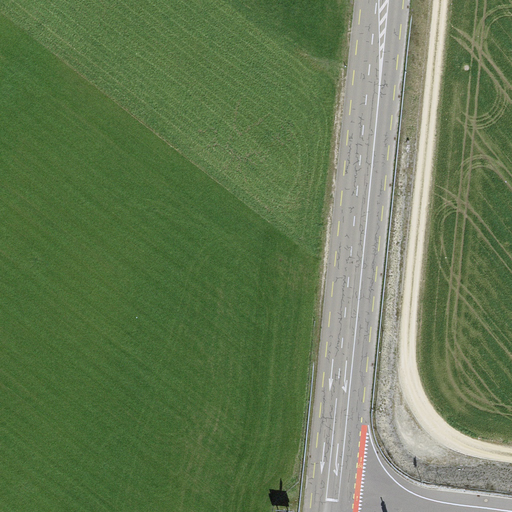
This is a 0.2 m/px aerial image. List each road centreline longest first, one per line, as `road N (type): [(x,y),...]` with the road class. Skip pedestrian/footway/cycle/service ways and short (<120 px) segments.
road 1 (track): [(438,0),(405,353),(409,383),(449,437),(511,456)]
road 2 (secondary): [(330,511),(383,0)]
